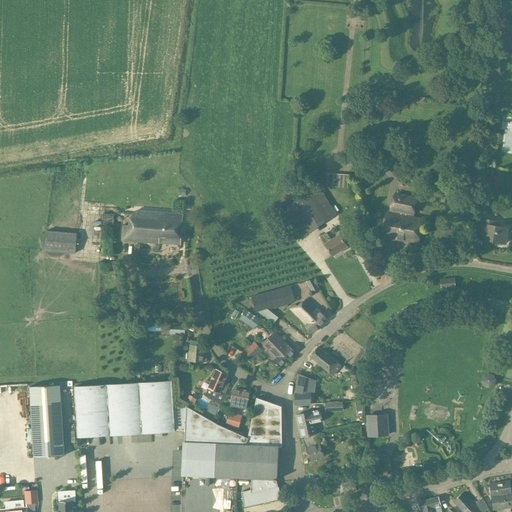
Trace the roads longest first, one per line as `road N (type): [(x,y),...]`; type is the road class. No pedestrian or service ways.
road 1 (residential): [(286,390),(302,353),(350,305),(386,284),(447,264),(511,269)]
road 2 (residential): [(286,390),(241,376),(218,354),(200,318),(192,259)]
road 3 (residential): [(306,511),(286,390)]
